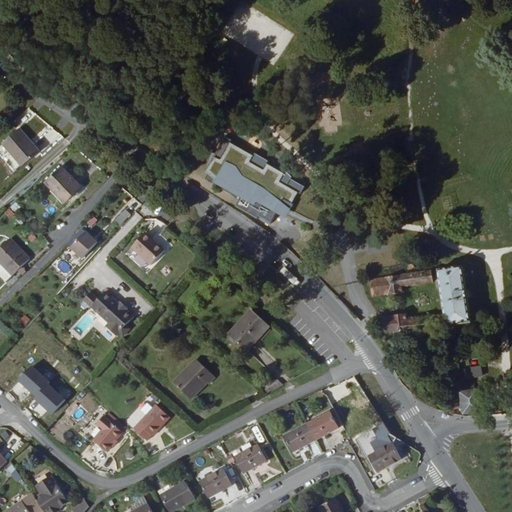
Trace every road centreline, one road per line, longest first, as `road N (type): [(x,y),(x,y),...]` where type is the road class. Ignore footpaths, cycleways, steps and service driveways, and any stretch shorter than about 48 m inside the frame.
road 1 (residential): [(374,355),(116,484),(70,466),(0,399)]
road 2 (residential): [(140,154),(311,282),(374,355)]
road 3 (residential): [(448,468),(377,505),(351,471),(332,465),(244,511)]
road 4 (residential): [(0,58),(140,154)]
road 5 (residential): [(140,154),(55,246)]
